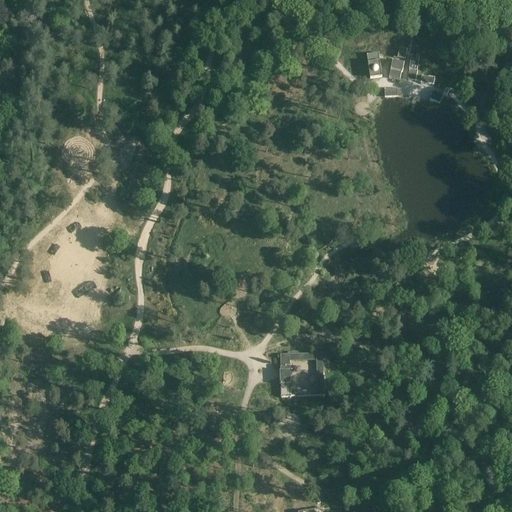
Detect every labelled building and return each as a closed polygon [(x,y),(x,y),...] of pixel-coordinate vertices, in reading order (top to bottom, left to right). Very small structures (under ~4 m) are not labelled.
[(399,49),(397,58),(405,61),(407,50),(399,49)] [(367,55),(370,79),(382,78),(379,54),(367,55)] [(409,72),(408,81),(415,82),(416,82),(416,80),(417,72),(419,59),(412,58),(411,58),(409,72)] [(399,82),(401,73),(402,73),(404,65),(392,62),(389,80),(399,82)] [(421,81),(420,84),(433,86),(434,79),(421,77),(421,81)] [(397,98),(397,90),(384,91),(384,98),(397,98)] [(433,92),(429,100),(439,104),(443,96),(433,92)] [(287,355),(280,356),(281,398),(290,398),(290,362),(316,361),(317,391),(295,391),(295,397),(324,396),(323,361),(326,361),(325,354),(298,355),(298,353),(287,353),(287,355)]
